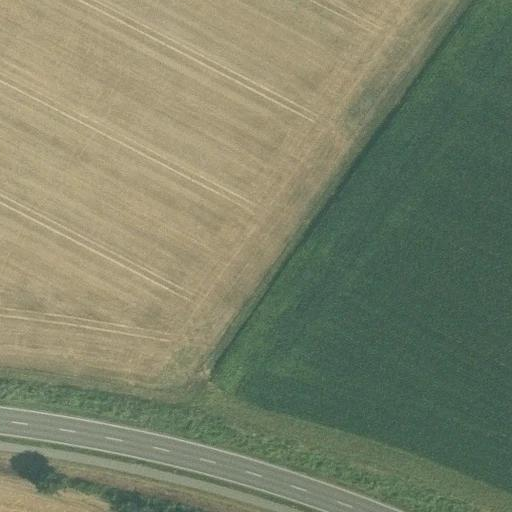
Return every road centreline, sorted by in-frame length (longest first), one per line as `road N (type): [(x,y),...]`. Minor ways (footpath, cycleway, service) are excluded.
road 1 (track): [(472,0),(180,400),(0,372)]
road 2 (secondary): [(341,511),(170,458),(0,423)]
